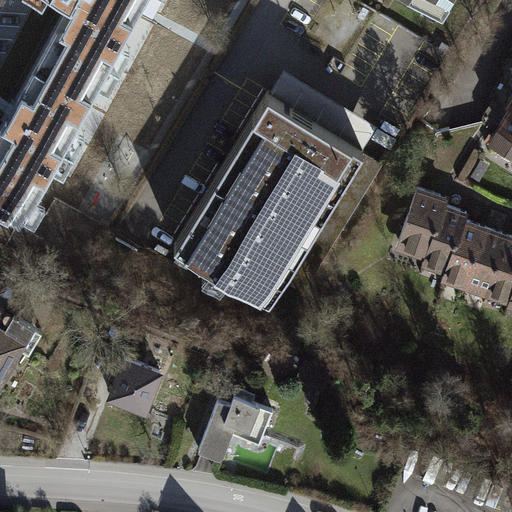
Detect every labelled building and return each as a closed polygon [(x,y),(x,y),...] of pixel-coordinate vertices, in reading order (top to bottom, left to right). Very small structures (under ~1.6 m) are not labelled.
[(151,0),(35,0),(0,67),(0,209),(21,220),(29,205),(40,211),(151,0)] [(457,0),(415,0),(447,18),(457,0)] [(359,148),(374,123),(281,66),(171,244),(266,302),(282,278),(304,291),(383,163),(359,148)] [(511,86),(502,102),(509,106),(496,127),(500,130),(511,136),(511,86)] [(511,136),(500,130),(487,150),(511,164),(511,136)] [(511,236),(470,222),(473,215),(448,206),(450,201),(417,191),(397,252),(425,262),(423,268),(455,278),(453,284),(510,303),(508,308),(511,308),(511,236)] [(0,321),(0,385),(0,386),(35,323),(15,312),(7,325),(0,321)] [(98,389),(141,404),(157,358),(114,343),(98,389)] [(253,437),(267,403),(230,387),(226,395),(215,391),(193,442),(222,454),(233,428),(253,437)]
